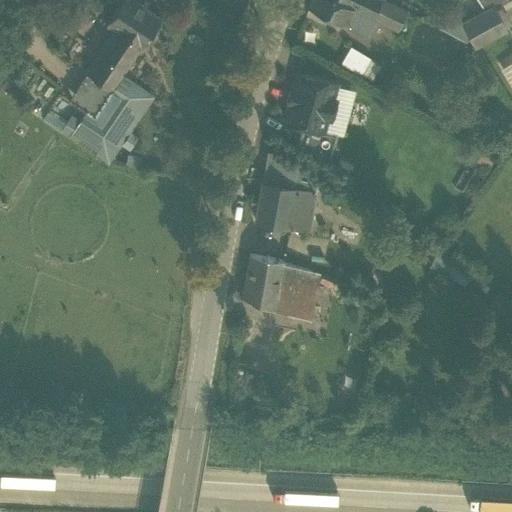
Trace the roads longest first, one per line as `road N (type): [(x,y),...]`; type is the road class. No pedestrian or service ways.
road 1 (tertiary): [(178,511),(247,117),(284,0)]
road 2 (motorway): [(314,511),(0,493)]
